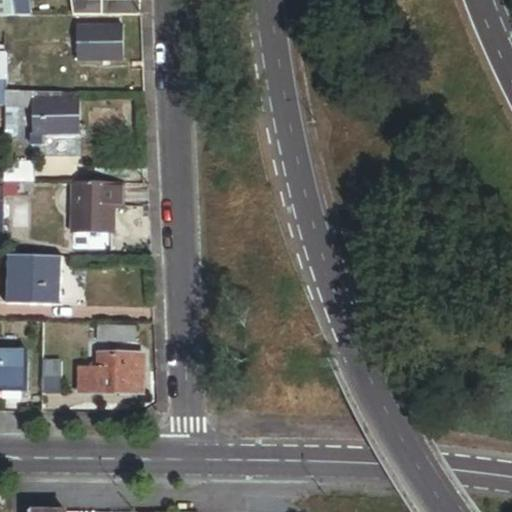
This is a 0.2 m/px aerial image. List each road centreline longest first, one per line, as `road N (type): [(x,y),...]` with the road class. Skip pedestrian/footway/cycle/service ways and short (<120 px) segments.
road 1 (tertiary): [(267,0),(300,176),(335,290),(367,374),(449,511)]
road 2 (residential): [(191,461),(168,0)]
road 3 (tertiary): [(511,481),(385,465),(191,461)]
road 4 (tertiary): [(191,461),(0,457)]
